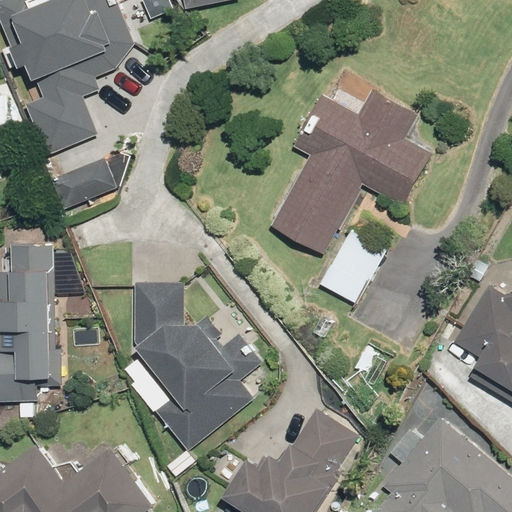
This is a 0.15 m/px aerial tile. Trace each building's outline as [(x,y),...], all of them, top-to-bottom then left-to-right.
[(130,0),(67,0),(47,8),(43,0),(8,0),(26,45),(30,43),(52,98),(38,103),(57,151),(110,130),(94,90),(111,83),(108,74),(144,60),(140,48),(148,45),(130,0)] [(369,113),(332,94),(306,144),(320,151),(284,222),(340,251),(375,183),(418,205),(443,155),(415,140),(429,112),(382,88),(369,113)] [(141,148),(55,178),(65,210),(131,188),(141,148)] [(399,248),(363,228),(332,283),(367,303),(399,248)] [(63,244),(21,242),(20,272),(8,272),(7,296),(0,295),(0,398),(63,400),(64,376),(72,377),(73,346),(67,345),(70,268),(62,268),(63,244)] [(195,284),(147,282),(145,356),(135,364),(198,450),(269,391),(258,377),(272,362),(248,332),(236,342),(219,322),(193,321),(195,284)] [(511,294),(497,285),(466,342),(498,359),(486,381),(511,395),(511,294)] [(332,511),(377,440),(326,408),(297,455),(290,451),(280,466),(266,457),(243,493),(256,501),(249,511),(332,511)] [(511,511),(511,469),(450,418),(433,439),(418,427),(398,452),(413,464),(394,486),(403,493),(387,511),(511,511)] [(0,482),(0,502),(7,511),(160,511),(174,502),(130,444),(85,479),(56,440),(0,482)]
